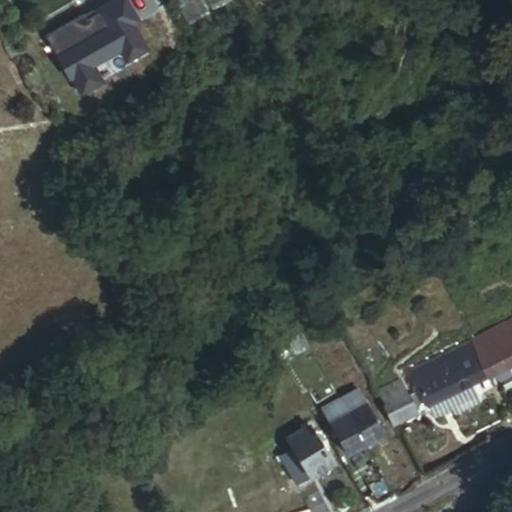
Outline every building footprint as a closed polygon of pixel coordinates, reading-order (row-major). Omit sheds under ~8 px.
[(85,17),(47,40),(71,79),(74,78),(83,93),(102,81),(93,66),(120,49),(127,60),(147,47),(132,24),(138,20),(125,0),(117,0),(98,12),(99,14),(88,21),(85,17)] [(475,359),(511,341),(511,321),(467,344),(475,359)] [(307,344),(300,332),(282,342),(289,354),(307,344)] [(486,378),(511,365),(511,341),(475,359),(486,378)] [(424,408),(486,378),(475,359),(456,369),(448,354),(417,369),(425,384),(414,390),(424,408)] [(425,384),(417,369),(406,374),(414,390),(425,384)] [(385,437),(367,403),(363,405),(359,398),(343,407),(366,447),(385,437)] [(498,423),(484,401),(466,412),(479,434),(498,423)] [(343,407),(340,402),(323,411),(348,457),(366,447),(343,407)] [(400,418),(394,408),(381,415),(387,425),(400,418)] [(333,465),(311,426),(288,439),(294,451),(287,455),(292,464),(302,482),(333,465)] [(302,482),(292,464),(288,466),(298,484),(302,482)] [(391,498),(372,464),(356,472),(375,505),(391,498)] [(327,511),(319,495),(312,498),(319,511),(327,511)] [(319,511),(312,498),(303,502),(308,511),(319,511)]
